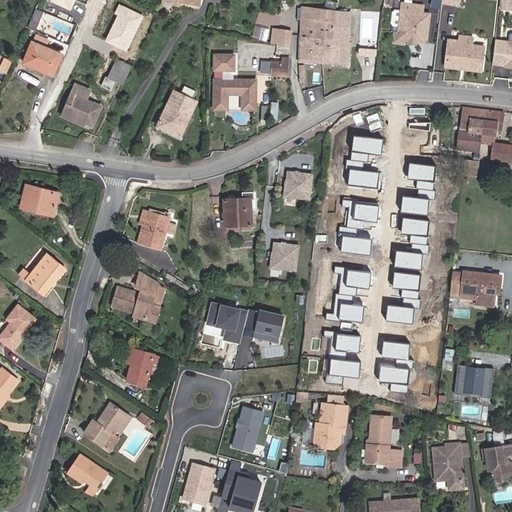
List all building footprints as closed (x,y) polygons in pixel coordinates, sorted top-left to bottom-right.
[(74,0),(51,0),(71,9),(74,0)] [(336,0),(336,11),(334,37),(324,37),(323,63),(347,64),(349,47),(349,39),(351,16),(358,17),(359,11),(351,11),(351,13),(340,12),(340,0),(336,0)] [(501,0),(501,7),(509,9),(510,0),(501,0)] [(106,40),(126,50),(142,15),(119,4),(115,13),(118,15),(106,40)] [(402,42),(425,44),(428,15),(411,12),(412,6),(400,4),(399,13),(397,29),(396,34),(396,35),(401,41),(402,42)] [(35,33),(44,12),(36,8),(27,29),(35,33)] [(334,37),(336,11),(302,8),(301,21),(301,36),(324,37),(334,37)] [(391,28),(397,29),(399,13),(393,12),(390,15),(389,25),(391,28)] [(291,31),(279,30),(278,44),(291,46),(291,31)] [(391,44),(402,45),(402,42),(401,41),(396,35),(396,34),(392,34),(391,44)] [(49,40),(37,35),(34,43),(45,48),(49,40)] [(459,68),(480,71),(483,49),(471,47),(472,37),(459,35),(457,45),(456,51),(446,50),(445,63),(459,65),(459,68)] [(323,63),(324,37),(301,36),(300,62),(323,63)] [(511,42),(504,41),(501,67),(511,67),(511,42)] [(53,74),(61,55),(45,48),(34,43),(32,42),(24,62),(53,74)] [(234,68),(233,53),(214,53),(214,68),(215,68),(215,78),(214,78),(215,107),(228,107),(228,92),(243,92),(243,107),(257,106),(256,77),(223,78),(222,68),(234,68)] [(7,71),(11,61),(5,58),(1,69),(7,71)] [(289,76),(290,58),(283,58),(283,63),(273,62),(272,75),(289,76)] [(133,67),(118,60),(110,78),(110,79),(115,81),(124,85),(133,67)] [(459,71),(459,68),(459,65),(445,63),(444,69),(459,71)] [(102,85),(111,89),(115,81),(110,79),(110,78),(106,76),(102,85)] [(72,120),(73,116),(85,122),(93,125),(101,106),(85,99),(88,90),(76,84),(62,115),(72,120)] [(181,136),(197,102),(174,91),(158,126),(181,136)] [(239,105),(240,96),(230,95),(229,105),(239,105)] [(485,110),(471,108),(463,107),(459,149),(481,151),(482,142),(483,134),(485,110)] [(498,111),(485,110),(483,134),(482,142),(493,143),(494,136),(495,136),(496,131),(498,111)] [(496,131),(501,132),(504,112),(498,111),(496,131)] [(72,120),(84,125),(85,122),(73,116),(72,120)] [(430,122),(409,122),(408,128),(428,130),(430,122)] [(327,125),(329,149),(348,148),(347,124),(327,125)] [(383,139),(353,135),(350,160),(346,159),(345,169),(349,169),(347,185),(377,189),(379,172),(364,170),(365,163),(368,163),(369,154),(381,155),(383,139)] [(416,154),(419,139),(402,136),(399,150),(416,154)] [(511,161),(511,146),(493,144),(491,158),(511,161)] [(478,176),(479,161),(465,159),(464,175),(478,176)] [(436,165),(409,162),(407,178),(416,179),(415,189),(417,189),(417,197),(403,195),(401,212),(429,215),(431,200),(435,200),(436,191),(434,190),(436,165)] [(309,201),(313,174),(286,171),(283,197),(309,201)] [(53,216),(59,193),(27,185),(21,207),(53,216)] [(243,192),(243,198),(224,199),(225,226),(243,225),(244,231),(253,231),(252,200),(254,199),(254,192),(243,192)] [(357,201),(342,199),(342,207),(348,208),(346,226),(339,226),(338,235),(342,236),(340,251),(370,255),(372,238),(357,236),(358,229),(364,230),(365,221),(378,222),(380,205),(357,203),(357,201)] [(144,210),(139,225),(145,226),(149,212),(144,210)] [(168,223),(170,218),(149,212),(145,226),(140,244),(160,250),(166,232),(168,223)] [(431,220),(401,217),(399,233),(409,234),(408,242),(410,242),(409,250),(395,249),(393,266),(421,269),(423,254),(428,254),(429,245),(428,245),(431,220)] [(175,235),(177,225),(168,223),(166,232),(175,235)] [(296,271),(300,245),(273,241),(270,268),(296,271)] [(44,294),(65,269),(48,254),(27,279),(44,294)] [(350,267),(335,266),(334,274),(340,274),(338,293),(335,293),(333,313),(326,312),(326,319),(340,321),(340,320),(363,322),(365,305),(356,304),(356,296),(363,297),(364,289),(370,290),(372,272),(349,270),(350,267)] [(421,274),(394,271),(392,289),(401,290),(400,297),(406,298),(405,306),(387,304),(385,321),(413,324),(415,308),(420,308),(421,299),(419,299),(421,274)] [(495,293),(495,287),(500,287),(501,275),(464,272),(461,297),(494,301),(495,293)] [(159,308),(151,305),(157,284),(141,273),(137,288),(142,289),(141,294),(139,300),(133,298),(134,293),(119,288),(114,306),(136,312),(135,316),(148,320),(149,316),(156,318),(159,308)] [(159,308),(165,289),(157,284),(151,305),(159,308)] [(248,311),(211,302),(206,323),(225,328),(223,339),(240,343),(248,311)] [(13,349),(36,319),(19,305),(8,319),(12,323),(0,338),(13,349)] [(279,340),(285,316),(250,307),(248,311),(245,324),(256,327),(254,334),(279,340)] [(254,334),(256,327),(245,324),(243,333),(254,336),(254,334)] [(340,331),(324,329),(323,337),(330,338),(328,358),(333,359),(332,375),(326,375),(325,383),(343,385),(344,376),(359,378),(361,361),(352,360),(353,353),(359,354),(361,336),(339,333),(340,331)] [(411,343),(382,340),(380,357),(384,358),(384,365),(379,365),(377,382),(390,383),(389,392),(407,394),(410,369),(412,369),(414,360),(409,359),(411,343)] [(132,349),(128,363),(132,364),(136,350),(132,349)] [(154,356),(136,350),(132,364),(128,381),(146,386),(149,373),(158,376),(163,358),(154,356)] [(482,395),(491,396),(495,367),(485,366),(485,368),(468,366),(468,364),(458,363),(455,392),(465,393),(465,387),(483,389),(482,395)] [(0,400),(7,393),(8,394),(19,380),(3,368),(0,371),(0,400)] [(309,401),(310,391),(297,390),(296,399),(309,401)] [(341,429),(345,408),(344,408),(346,397),(325,394),(324,404),(322,404),(319,424),(315,424),(311,448),(329,451),(335,445),(338,428),(341,429)] [(114,434),(116,431),(127,414),(111,404),(100,420),(103,421),(100,425),(98,423),(93,420),(85,433),(106,447),(114,434)] [(254,449),(263,410),(243,405),(234,444),(254,449)] [(142,412),(138,419),(142,422),(147,416),(142,412)] [(121,434),(132,418),(127,414),(116,431),(121,434)] [(150,428),(155,421),(147,416),(142,422),(150,428)] [(391,454),(392,419),(373,418),(372,450),(370,450),(370,467),(391,467),(391,470),(405,470),(405,455),(391,454)] [(302,428),(301,443),(311,444),(312,428),(302,428)] [(111,451),(120,438),(114,434),(106,447),(111,451)] [(449,487),(463,486),(461,455),(460,441),(446,443),(446,445),(433,446),(436,478),(448,477),(449,487)] [(470,455),(469,441),(460,441),(461,455),(470,455)] [(508,456),(511,455),(511,446),(484,451),(486,461),(488,461),(490,471),(493,471),(495,479),(500,482),(507,481),(511,476),(509,462),(505,462),(504,456),(508,456)] [(90,485),(89,487),(97,492),(109,474),(80,454),(68,473),(83,483),(84,481),(90,485)] [(205,502),(215,468),(194,462),(185,496),(205,502)] [(240,470),(229,467),(223,488),(233,491),(229,505),(251,511),(253,511),(262,481),(238,474),(240,470)] [(85,492),(93,498),(97,492),(89,487),(85,492)] [(370,501),(370,511),(418,511),(417,498),(370,501)]
